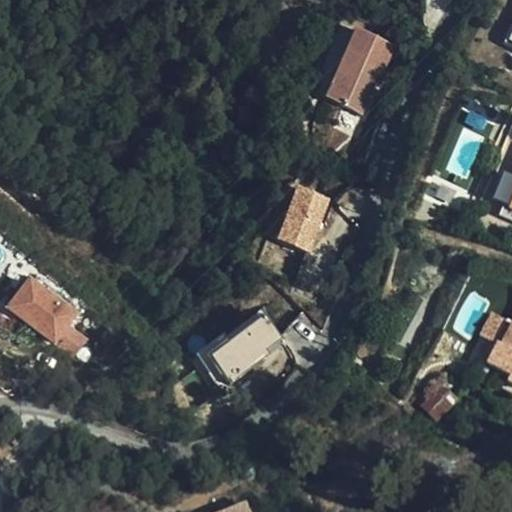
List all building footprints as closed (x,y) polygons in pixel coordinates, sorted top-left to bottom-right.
[(511,51),(511,16),(497,44),(511,51)] [(354,23),(332,74),(345,80),(337,100),(358,110),(378,64),(386,67),(397,42),(354,23)] [(345,80),(332,74),(323,94),(337,100),(345,80)] [(293,186),(274,241),(311,254),(330,200),(293,186)] [(511,209),(509,208),(511,200),(511,188),(501,214),(511,218),(511,209)] [(72,322),(79,313),(30,274),(6,304),(74,359),(92,338),(72,322)] [(229,381),(284,344),(261,310),(193,356),(210,381),(224,372),(229,381)] [(511,314),(505,325),(487,316),(474,339),(487,345),(478,362),(508,378),(511,371),(511,314)]
